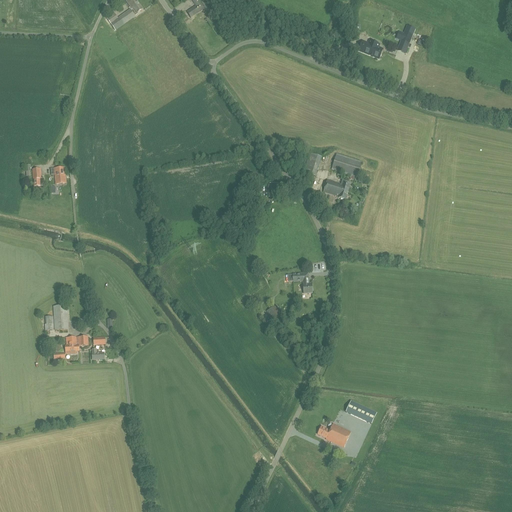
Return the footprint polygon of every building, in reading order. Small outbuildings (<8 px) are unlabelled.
[(143,10),(136,0),(135,0),(134,0),(130,3),(132,6),(131,7),(132,9),(131,10),(135,15),(137,15),(143,10)] [(199,0),(191,0),(196,6),(187,12),(191,18),(205,8),(199,0)] [(131,10),(118,19),(111,24),(115,30),(135,16),(135,15),(131,10)] [(111,24),(118,19),(115,14),(107,19),(111,24)] [(407,49),(414,30),(407,27),(399,46),(407,49)] [(361,53),(379,59),(383,49),(378,47),(379,44),(370,41),(370,43),(366,42),(363,49),(361,53)] [(443,80),(445,70),(424,65),(423,71),(420,70),(419,75),(443,80)] [(304,172),(315,176),(321,157),(310,153),(304,172)] [(357,178),(362,162),(337,154),(332,169),(357,178)] [(60,175),(66,175),(65,174),(65,167),(51,169),(51,175),(55,175),(55,176),(60,176),(60,175)] [(33,170),(33,179),(34,186),(45,185),(44,178),(42,178),(41,169),(33,170)] [(60,176),(55,176),(56,184),(66,183),(66,175),(60,175),(60,176)] [(323,192),(335,196),(339,197),(339,198),(345,200),(350,185),(347,184),(348,182),(342,180),(341,184),(338,183),(327,180),(323,192)] [(293,275),(289,275),(290,282),(294,282),(303,281),(303,280),(302,273),(293,274),(293,275)] [(303,280),(303,281),(304,294),(313,293),(312,283),(309,284),(308,273),(302,273),(303,280)] [(53,306),(55,330),(68,329),(67,306),(53,306)] [(271,321),(282,316),(277,306),(266,311),(271,321)] [(45,331),(54,330),(53,316),(45,317),(46,325),(45,325),(45,331)] [(88,336),(66,338),(67,346),(65,346),(66,352),(69,352),(69,354),(76,354),(76,351),(79,351),(79,346),(89,345),(88,336)] [(93,360),(105,359),(104,353),(97,353),(96,349),(92,350),(93,354),(92,354),(93,360)] [(372,425),(377,413),(351,401),(346,413),(372,425)] [(343,448),(351,432),(333,424),(330,430),(321,426),(317,434),(326,439),(326,440),(343,448)]
